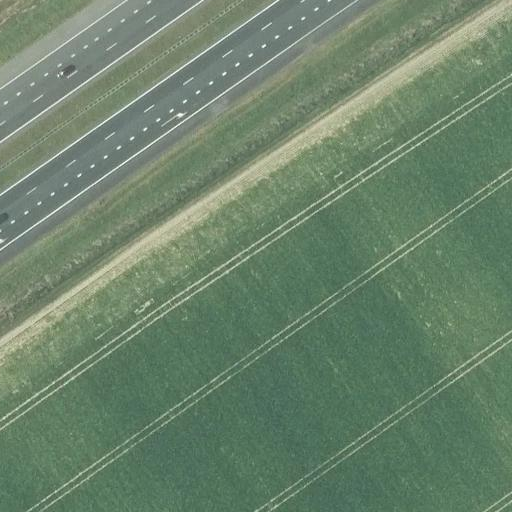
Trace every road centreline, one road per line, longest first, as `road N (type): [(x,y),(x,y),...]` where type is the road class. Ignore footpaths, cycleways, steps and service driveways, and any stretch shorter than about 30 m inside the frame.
road 1 (motorway): [(0,212),(304,0)]
road 2 (motorway): [(177,0),(0,124)]
